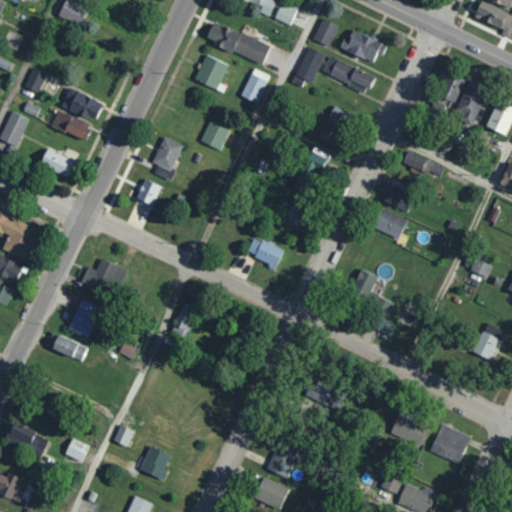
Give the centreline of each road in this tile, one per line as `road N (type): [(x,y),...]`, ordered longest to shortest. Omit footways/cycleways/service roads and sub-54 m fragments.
road 1 (residential): [(511,426),(0,173)]
road 2 (residential): [(205,511),(448,0)]
road 3 (residential): [(0,383),(185,0)]
road 4 (secondary): [(511,66),(376,0)]
